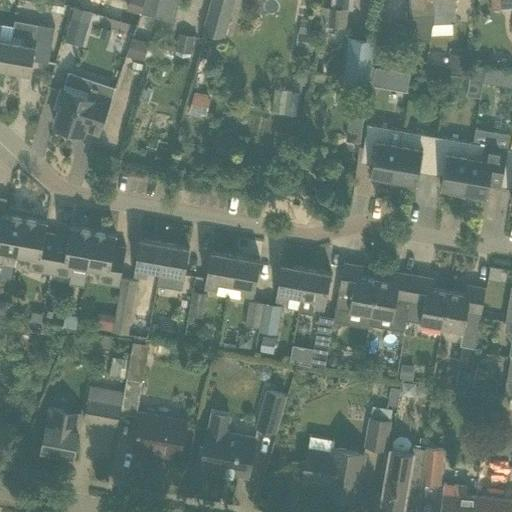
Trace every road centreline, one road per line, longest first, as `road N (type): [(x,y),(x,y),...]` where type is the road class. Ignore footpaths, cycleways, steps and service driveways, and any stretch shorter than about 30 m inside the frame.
road 1 (residential): [(511,251),(357,224),(310,237),(66,195),(0,131)]
road 2 (residential): [(121,511),(0,490)]
